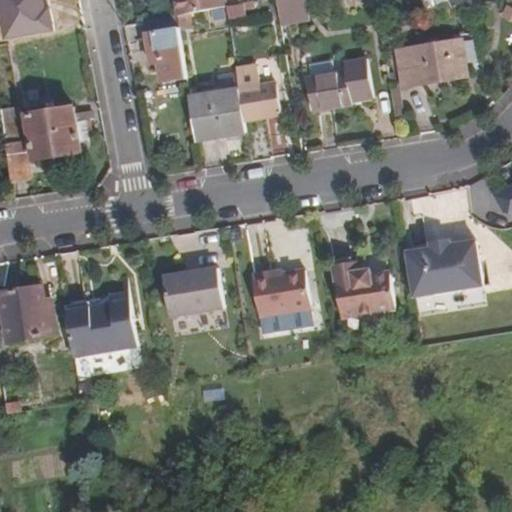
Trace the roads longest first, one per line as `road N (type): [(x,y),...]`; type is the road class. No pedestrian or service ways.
road 1 (residential): [(139,212),(417,168),(489,140),(511,116)]
road 2 (residential): [(98,0),(139,212)]
road 3 (residential): [(0,234),(139,212)]
